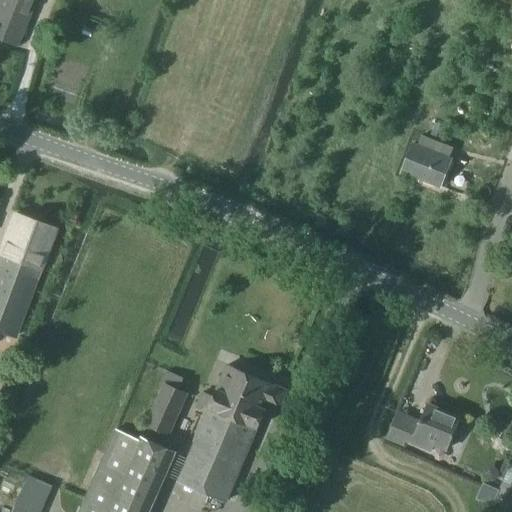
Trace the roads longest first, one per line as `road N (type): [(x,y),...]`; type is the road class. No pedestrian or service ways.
road 1 (tertiary): [(511,343),(226,209),(0,126)]
road 2 (track): [(511,188),(464,320)]
